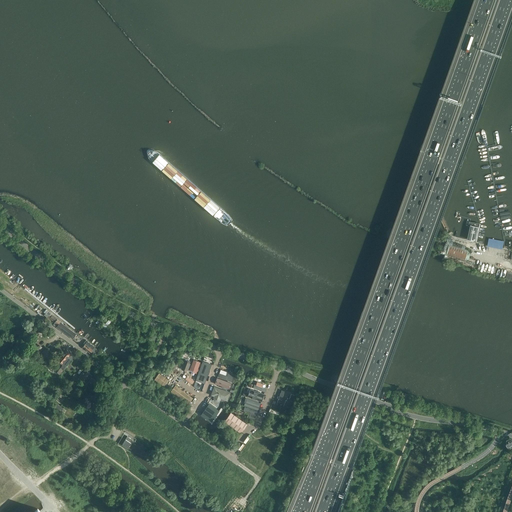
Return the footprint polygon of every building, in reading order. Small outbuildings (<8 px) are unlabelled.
[(479,226),(470,224),(467,240),(475,241),(479,226)] [(466,261),(469,250),(450,244),(447,254),(466,261)] [(58,318),(52,314),(46,309),(43,313),(43,312),(42,313),(45,316),(46,317),(48,319),(49,318),(54,322),(54,323),(57,320),(57,319),(58,318)] [(105,328),(111,321),(109,319),(103,326),(105,328)] [(76,334),(68,328),(69,327),(65,325),(57,320),(54,323),(53,324),(53,325),(72,339),(74,336),(76,334)] [(130,331),(126,330),(127,329),(114,321),(111,326),(120,332),(118,335),(123,337),(123,335),(127,337),(131,339),(133,334),(129,332),(130,331)] [(94,347),(95,347),(87,341),(85,344),(82,347),(90,353),(92,350),(94,347)] [(46,350),(41,355),(45,359),(50,354),(46,350)] [(59,374),(71,360),(74,357),(71,354),(72,353),(70,352),(69,353),(67,350),(64,353),(59,360),(60,361),(59,362),(61,364),(62,363),(64,364),(57,372),(59,374)] [(175,370),(179,358),(173,356),(169,367),(175,370)] [(186,373),(190,362),(185,360),(180,371),(186,373)] [(198,369),(201,362),(193,360),(189,372),(196,374),(197,371),(199,372),(199,370),(198,369)] [(211,365),(203,362),(196,381),(204,383),(207,375),(208,375),(209,371),(211,365)] [(85,369),(79,378),(87,383),(89,380),(94,383),(96,381),(91,377),(92,376),(89,373),(90,373),(85,369)] [(219,373),(218,377),(234,382),(237,373),(230,370),(230,371),(229,372),(221,370),(219,373)] [(158,373),(153,380),(163,387),(168,380),(158,373)] [(230,389),(232,383),(217,378),(215,384),(222,387),(222,388),(227,390),(227,388),(230,389)] [(175,385),(170,392),(178,397),(187,404),(192,397),(183,390),(175,385)] [(214,396),(213,397),(213,398),(213,399),(214,400),(214,401),(215,401),(215,402),(217,402),(218,402),(220,401),(221,400),(221,399),(227,401),(230,392),(229,392),(214,387),(211,396),(214,396)] [(261,401),(264,394),(250,389),(248,394),(248,397),(261,401)] [(282,391),(281,391),(279,390),(277,396),(278,396),(277,398),(279,399),(277,404),(280,406),(285,392),(282,391)] [(295,396),(291,394),(290,399),(289,402),(287,407),(290,409),(295,396)] [(260,403),(246,398),(244,403),(245,403),(259,408),(260,403)] [(209,403),(206,407),(213,412),(216,408),(209,403)] [(256,415),(257,412),(245,407),(243,411),(250,413),(256,415)] [(202,413),(201,414),(211,422),(214,418),(216,415),(206,408),(204,411),(202,413)] [(231,412),(224,421),(241,433),(247,424),(231,412)] [(123,444),(122,444),(127,448),(128,447),(131,442),(132,440),(131,439),(128,437),(127,437),(127,436),(126,439),(125,440),(123,444)]
